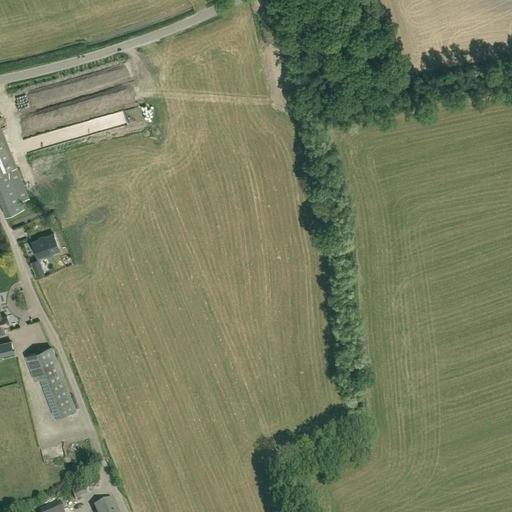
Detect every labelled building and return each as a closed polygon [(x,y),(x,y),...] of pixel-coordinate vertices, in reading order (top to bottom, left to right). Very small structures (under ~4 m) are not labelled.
[(62,109),(67,121),(79,116),(75,104),(62,109)] [(0,200),(6,216),(25,208),(10,170),(18,167),(0,124),(0,200)] [(39,257),(59,249),(53,234),(33,242),(39,257)] [(36,274),(43,272),(38,259),(31,261),(36,274)] [(8,316),(4,317),(1,318),(0,313),(0,444),(36,436),(18,360),(15,360),(10,342),(0,344),(0,333),(5,333),(3,326),(10,325),(8,316)] [(76,410),(52,347),(26,357),(35,381),(42,378),(57,417),(76,410)] [(66,449),(48,452),(49,460),(67,457),(66,449)] [(75,501),(87,496),(83,486),(71,491),(75,501)] [(96,511),(118,511),(113,500),(94,507),(96,511)] [(62,511),(59,503),(41,511),(62,511)]
